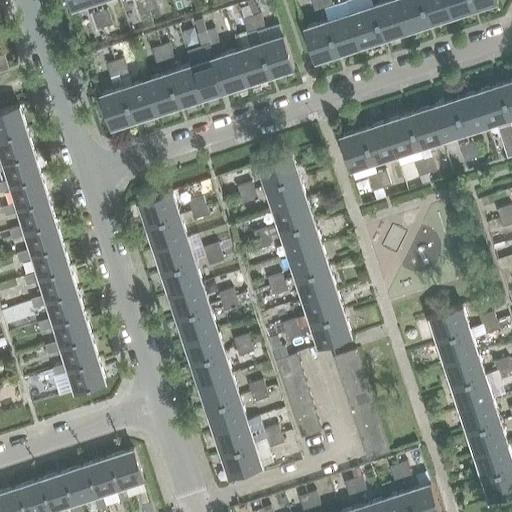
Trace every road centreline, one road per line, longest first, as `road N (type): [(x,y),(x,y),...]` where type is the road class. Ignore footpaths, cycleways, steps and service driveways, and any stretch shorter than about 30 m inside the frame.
road 1 (residential): [(86,170),(511,36)]
road 2 (residential): [(151,401),(86,170)]
road 3 (residential): [(86,170),(30,0)]
road 4 (residential): [(0,455),(151,401)]
